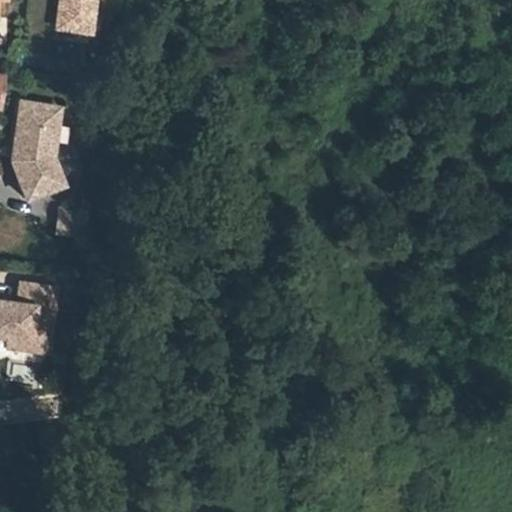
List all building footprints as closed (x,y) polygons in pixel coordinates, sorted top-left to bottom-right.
[(55,0),(52,30),(87,35),(91,0),(55,0)] [(8,161),(22,200),(60,186),(49,157),(53,142),(40,139),(47,106),(20,101),(12,142),(16,158),(8,161)] [(60,109),(47,106),(40,139),(53,142),(60,109)] [(16,158),(12,142),(8,161),(16,158)] [(70,230),(73,210),(58,208),(55,228),(70,230)] [(48,288),(13,282),(9,302),(0,300),(0,334),(18,338),(16,348),(37,351),(48,288)] [(18,338),(0,334),(0,344),(16,348),(18,338)]
